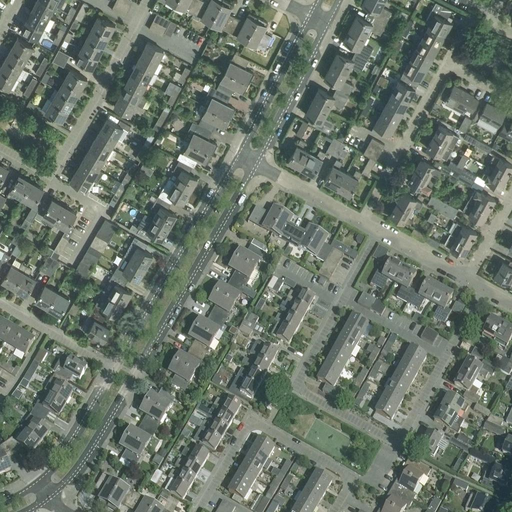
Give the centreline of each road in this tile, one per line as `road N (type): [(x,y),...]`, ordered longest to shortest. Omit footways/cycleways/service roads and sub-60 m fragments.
road 1 (residential): [(46,498),(102,430),(255,165)]
road 2 (residential): [(393,443),(293,388),(380,234)]
road 3 (residential): [(236,155),(113,370)]
road 4 (residential): [(351,478),(253,426),(242,431),(194,511)]
road 5 (residential): [(148,0),(49,176)]
road 6 (residential): [(446,64),(361,224)]
road 7 (residential): [(484,291),(404,439),(393,443)]
road 8 (residential): [(255,165),(329,28)]
road 9 (residential): [(308,17),(236,155)]
road 10 (residential): [(113,370),(81,429),(36,485)]
road 11 (residential): [(113,370),(0,300)]
road 12 (residential): [(361,224),(255,165)]
